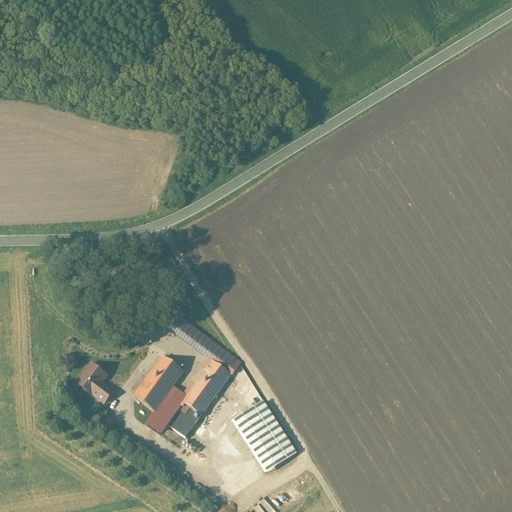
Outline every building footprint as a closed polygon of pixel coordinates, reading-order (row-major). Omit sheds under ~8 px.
[(221,351),(175,316),(166,328),(212,362),(221,351)] [(138,327),(132,334),(136,337),(142,330),(138,327)] [(162,358),(133,398),(154,413),(183,373),(162,358)] [(212,362),(182,404),(189,409),(200,417),(230,376),(212,362)] [(106,377),(91,366),(76,385),(91,397),(92,395),(104,404),(112,393),(100,385),(106,377)] [(263,403),(242,416),(275,468),(296,454),(263,403)] [(182,404),(166,425),(185,439),(192,429),(180,420),(189,409),(182,404)] [(288,503),(307,494),(300,480),(282,489),(288,503)]
